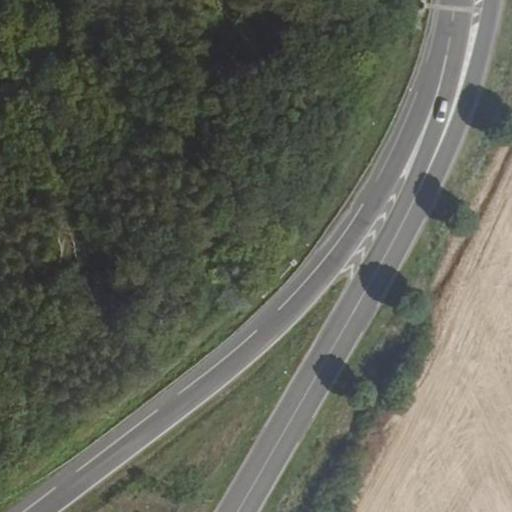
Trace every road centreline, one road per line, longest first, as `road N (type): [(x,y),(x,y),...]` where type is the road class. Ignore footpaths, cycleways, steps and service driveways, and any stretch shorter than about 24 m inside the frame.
road 1 (motorway): [(460,7),(395,159),(325,267),(252,344),(36,511)]
road 2 (tertiary): [(237,511),(399,232),(446,133),(467,61)]
